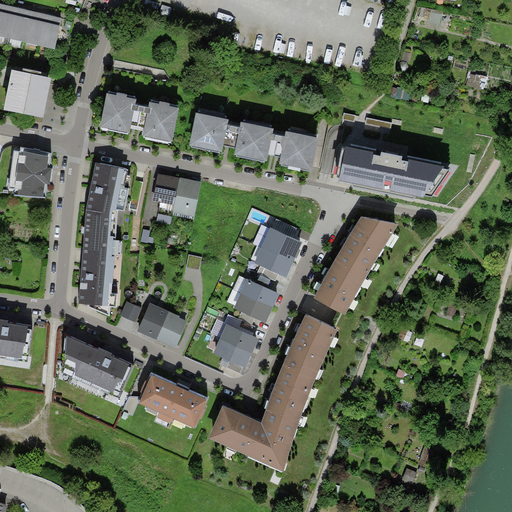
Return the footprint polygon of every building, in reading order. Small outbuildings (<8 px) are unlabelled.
[(141,3),(135,0),(129,0),(128,3),(139,9),(141,3)] [(17,8),(3,5),(0,16),(0,32),(11,35),(17,8)] [(32,12),(17,8),(11,35),(26,39),(32,12)] [(47,16),(32,12),(26,39),(40,42),(47,16)] [(62,19),(47,16),(40,42),(55,46),(62,19)] [(41,71),(22,68),(21,73),(12,72),(6,104),(14,105),(14,109),(33,113),(33,110),(42,112),(48,79),(40,78),(41,71)] [(117,92),(117,95),(108,93),(103,118),(109,119),(108,125),(130,129),(131,125),(140,126),(144,105),(135,103),(136,99),(126,97),(127,94),(117,92)] [(150,106),(144,105),(140,126),(153,129),(152,134),(174,139),(179,109),(169,106),(169,102),(161,100),(159,104),(151,102),(150,106)] [(288,135),(272,132),(272,128),(243,122),(243,126),(226,123),(227,119),(198,113),(192,142),(203,145),(204,141),(211,142),(211,146),(215,147),(221,149),(224,136),(240,140),(238,151),(249,154),(250,150),(257,151),(256,155),(262,156),(267,157),(270,145),(284,147),(282,161),(293,163),(293,159),(299,160),(298,164),(303,165),(311,167),(317,138),(288,132),(288,135)] [(356,115),(345,113),(343,120),(355,122),(356,115)] [(392,124),(367,118),(366,125),(391,130),(392,124)] [(440,162),(344,143),(337,176),(352,179),(351,183),(416,196),(417,191),(431,194),(450,168),(440,166),(440,162)] [(52,152),(21,146),(21,150),(14,149),(13,161),(11,178),(9,187),(15,188),(14,195),(21,195),(47,197),(52,152)] [(127,169),(101,163),(99,172),(95,171),(93,181),(95,182),(93,192),(91,192),(87,212),(103,215),(104,210),(117,212),(119,212),(124,213),(130,187),(123,186),(127,169)] [(180,178),(159,174),(154,199),(160,200),(176,203),(180,178)] [(202,182),(180,178),(176,203),(174,210),(196,214),(202,182)] [(176,203),(160,200),(158,213),(173,216),(174,210),(176,203)] [(103,215),(87,212),(86,225),(89,226),(88,233),(85,233),(82,268),(84,268),(83,279),(81,279),(79,301),(88,302),(88,305),(99,310),(99,307),(111,308),(111,306),(118,306),(119,293),(112,293),(115,253),(123,253),(123,241),(115,241),(117,212),(104,210),(103,215)] [(395,222),(364,215),(356,225),(358,227),(355,233),(352,232),(348,238),(333,263),(329,270),(331,272),(330,275),(326,275),(315,296),(344,310),(350,297),(354,299),(362,285),(358,282),(361,276),(366,278),(371,267),(369,265),(372,260),(375,262),(386,245),(388,234),(395,222)] [(272,227),(263,247),(292,261),(301,241),(272,227)] [(258,245),(252,259),(286,274),(292,261),(263,247),(258,245)] [(203,256),(189,253),(186,266),(200,269),(203,256)] [(279,275),(260,266),(258,272),(276,281),(279,275)] [(278,291),(249,278),(243,292),(272,306),(278,291)] [(272,306),(243,292),(236,307),(265,320),(272,306)] [(142,307),(127,301),(121,315),(136,322),(142,307)] [(139,328),(157,336),(169,312),(149,303),(139,328)] [(157,336),(177,346),(187,323),(177,318),(179,316),(169,312),(157,336)] [(255,318),(241,312),(239,318),(252,324),(255,318)] [(252,452),(279,464),(288,446),(292,444),(300,423),(297,422),(300,414),(302,415),(309,395),(305,393),(308,384),(311,386),(317,376),(313,373),(316,367),(320,368),(332,344),(327,341),(336,327),(307,313),(294,338),(275,386),(263,421),(239,411),(230,406),(226,413),(223,413),(213,434),(220,437),(218,441),(229,445),(231,442),(238,445),(236,449),(250,454),(252,452)] [(35,324),(0,319),(0,355),(29,360),(35,324)] [(256,327),(241,321),(239,327),(253,333),(256,327)] [(229,324),(222,338),(251,351),(257,337),(229,324)] [(135,364),(66,334),(62,371),(120,395),(135,364)] [(251,351),(222,338),(216,352),(245,365),(251,351)] [(243,367),(230,360),(226,367),(240,373),(243,367)] [(177,383),(152,371),(148,380),(147,380),(143,389),(142,390),(137,400),(148,405),(149,402),(159,406),(156,412),(158,417),(170,422),(175,420),(178,415),(187,419),(186,422),(196,426),(200,415),(202,416),(207,407),(205,406),(209,397),(189,389),(190,387),(178,381),(177,383)]
